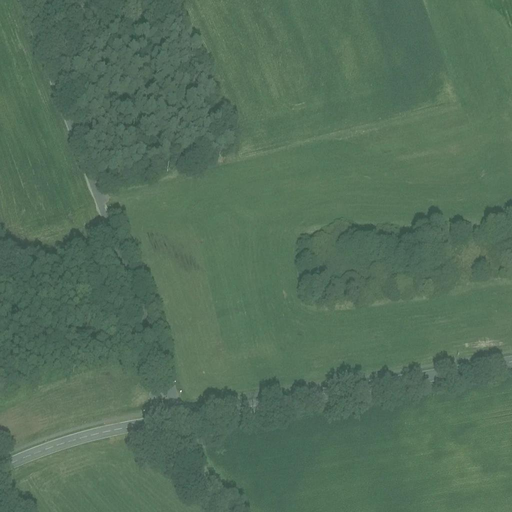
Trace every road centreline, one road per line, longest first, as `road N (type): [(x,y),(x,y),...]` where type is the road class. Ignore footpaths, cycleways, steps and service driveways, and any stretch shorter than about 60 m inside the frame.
road 1 (unclassified): [(182,417),(20,0)]
road 2 (tertiary): [(182,417),(511,363)]
road 3 (tertiary): [(0,468),(58,444),(182,417)]
